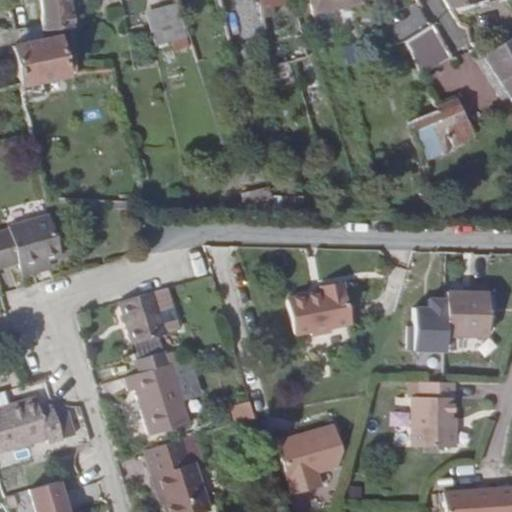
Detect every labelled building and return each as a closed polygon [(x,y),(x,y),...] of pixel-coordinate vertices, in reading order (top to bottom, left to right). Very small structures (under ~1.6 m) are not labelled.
[(68,26),(68,19),(66,0),(38,0),(41,28),(68,26)] [(174,0),(180,18),(223,14),(219,0),(174,0)] [(313,0),(316,16),(357,6),(355,0),(313,0)] [(446,0),(452,9),(488,0),(446,0)] [(143,8),(149,50),(181,45),(175,4),(143,8)] [(251,42),(268,40),(264,19),(248,22),(251,42)] [(417,75),(448,59),(430,25),(399,41),(417,75)] [(13,85),(57,78),(51,35),(7,42),(13,85)] [(511,91),(511,41),(484,55),(504,95),(511,91)] [(410,124),(420,164),(472,134),(455,99),(436,110),(410,124)] [(0,230),(0,266),(15,262),(18,268),(46,260),(59,255),(46,215),(6,228),(7,229),(0,230)] [(46,260),(18,268),(21,277),(48,268),(46,260)] [(338,285),(316,288),(317,295),(284,302),(290,334),(305,332),(306,338),(325,335),(324,328),(344,325),(338,285)] [(166,331),(154,288),(119,298),(131,340),(166,331)] [(489,288),(473,288),(473,293),(465,293),(448,293),(448,306),(447,337),(489,337),(489,288)] [(448,306),(416,305),(417,329),(408,328),(407,359),(416,359),(448,358),(448,306)] [(141,370),(169,362),(165,348),(136,356),(141,370)] [(173,361),(183,394),(201,389),(191,356),(173,361)] [(191,421),(173,361),(169,362),(141,370),(126,375),(131,390),(136,388),(149,434),(191,421)] [(453,382),(419,382),(419,398),(410,397),(410,446),(451,446),(451,418),(451,398),(454,398),(453,382)] [(49,444),(63,439),(53,405),(39,409),(35,396),(0,407),(0,452),(47,439),(49,444)] [(331,428),(273,445),(288,498),(317,489),(313,475),(334,469),(338,455),(331,428)] [(192,462),(183,436),(147,447),(157,476),(161,475),(170,503),(172,511),(195,511),(209,508),(195,461),(192,462)] [(165,504),(170,503),(161,475),(157,476),(165,504)] [(72,511),(63,480),(27,490),(33,511),(82,511),(83,511),(78,511),(72,511)] [(511,511),(511,481),(451,481),(451,511),(511,511)]
